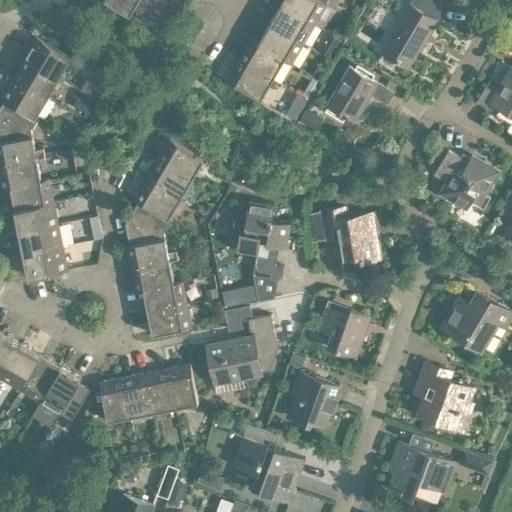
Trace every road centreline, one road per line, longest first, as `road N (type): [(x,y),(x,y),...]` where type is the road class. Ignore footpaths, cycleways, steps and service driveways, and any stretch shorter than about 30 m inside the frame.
road 1 (residential): [(420,264),(343,511)]
road 2 (residential): [(505,0),(448,114),(429,115),(407,159)]
road 3 (residential): [(45,319),(76,282),(108,274),(122,341),(78,347)]
